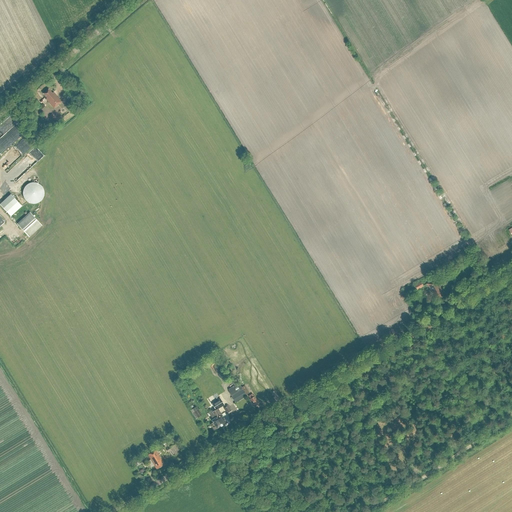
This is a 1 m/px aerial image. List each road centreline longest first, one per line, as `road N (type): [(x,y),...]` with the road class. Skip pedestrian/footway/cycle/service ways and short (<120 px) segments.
road 1 (tertiary): [(111,511),(511,269)]
road 2 (unclassified): [(0,114),(132,0)]
road 3 (track): [(365,511),(511,419)]
